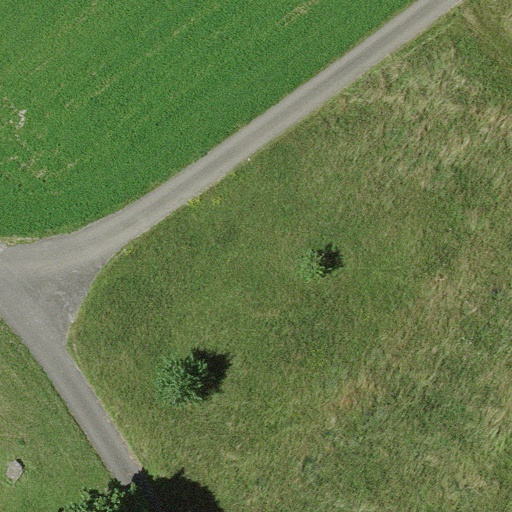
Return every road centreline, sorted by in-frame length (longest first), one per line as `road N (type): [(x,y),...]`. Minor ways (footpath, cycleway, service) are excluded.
road 1 (track): [(0,288),(131,217),(434,0)]
road 2 (track): [(149,511),(0,288)]
